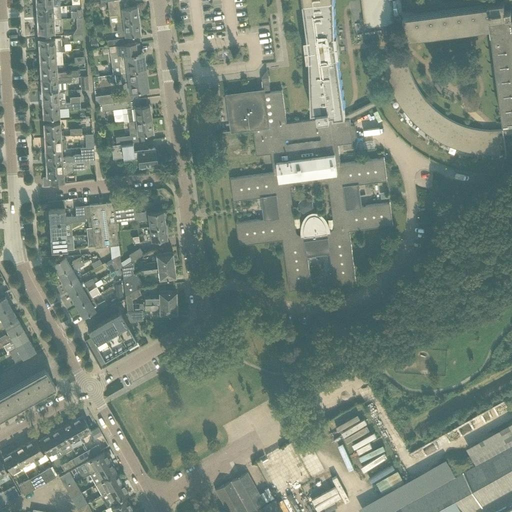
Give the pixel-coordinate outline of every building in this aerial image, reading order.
[(136,6),(129,7),(119,8),(119,5),(117,0),(111,0),(107,1),(110,23),(116,22),(139,19),(138,13),(137,14),(136,6)] [(387,180),(384,158),(340,163),(338,144),(353,142),(350,119),(346,119),(345,115),(335,38),(333,0),(302,0),(309,49),(311,112),(317,111),(318,118),(286,123),(282,90),(270,91),(269,83),(262,83),(262,80),(261,80),(263,92),(230,97),(234,129),(222,131),(252,128),(256,155),(271,153),(273,172),(230,178),(233,200),(264,196),(267,218),(236,222),(239,245),(282,239),(289,290),(311,287),(307,253),(329,250),(333,284),(356,281),(349,230),(393,225),(390,202),(359,206),(356,184),(387,180)] [(400,0),(361,0),(365,26),(403,22),(406,38),(435,34),(464,31),(490,27),(495,63),(499,92),(503,122),(511,120),(511,15),(511,16),(510,10),(505,10),(504,2),(491,3),(488,4),(488,2),(413,11),(413,8),(402,9),(400,0)] [(60,5),(52,6),(35,7),(36,13),(37,13),(37,20),(56,19),(60,19),(61,19),(60,5)] [(38,27),(37,27),(37,34),(47,33),(54,32),(54,24),(56,24),(60,23),(60,19),(56,19),(37,20),(38,27)] [(139,19),(116,22),(117,30),(124,29),(124,35),(130,35),(140,33),(139,26),(140,25),(139,19)] [(60,37),(54,38),(37,39),(38,45),(39,45),(39,52),(58,51),(61,50),(62,51),(65,51),(64,46),(61,46),(60,37)] [(123,38),(113,39),(107,40),(108,46),(109,46),(124,44),(123,38)] [(130,43),(124,44),(109,46),(110,55),(118,54),(119,63),(112,64),(113,74),(120,73),(127,72),(144,70),(142,53),(131,54),(130,43)] [(62,64),(62,51),(61,50),(58,51),(39,52),(40,59),(39,60),(39,65),(56,64),(62,64)] [(416,86),(414,81),(413,80),(412,76),(410,72),(409,68),(407,60),(407,56),(407,55),(380,58),(380,59),(383,59),(384,67),(386,75),(389,82),(392,90),(393,92),(395,95),(395,97),(401,106),(405,111),(412,120),(419,127),(424,131),(432,137),(442,142),(452,146),(457,149),(468,151),(478,153),(489,154),(495,154),(505,153),(506,156),(504,135),(503,129),(502,129),(494,130),(490,130),(481,129),(473,128),(465,126),(460,124),(453,121),(445,117),(438,112),(435,109),(429,103),(423,96),(421,93),(416,86)] [(57,72),(56,64),(39,65),(39,71),(40,71),(41,78),(78,76),(78,70),(68,71),(68,72),(57,72)] [(147,90),(144,70),(127,72),(120,73),(121,81),(127,81),(127,82),(126,82),(125,83),(124,83),(123,84),(123,85),(122,86),(122,87),(122,88),(123,88),(123,89),(124,89),(124,90),(125,90),(125,91),(126,91),(127,91),(127,92),(147,90)] [(80,76),(81,89),(88,88),(87,75),(80,76)] [(71,82),(71,77),(78,76),(41,78),(41,86),(40,86),(41,91),(58,90),(57,82),(67,81),(67,83),(71,82)] [(58,99),(58,90),(41,91),(41,97),(42,97),(42,104),(61,103),(61,99),(58,99)] [(125,100),(124,92),(111,94),(95,96),(96,104),(101,103),(125,100)] [(350,118),(395,95),(393,92),(346,115),(345,115),(346,119),(350,119),(350,118)] [(149,105),(139,106),(134,106),(134,107),(131,107),(130,100),(125,100),(101,103),(102,111),(126,108),(128,121),(135,120),(152,118),(151,112),(150,112),(149,105)] [(80,108),(80,102),(70,103),(61,103),(42,104),(43,112),(42,112),(42,118),(59,117),(59,108),(70,107),(70,109),(80,108)] [(152,124),(152,118),(135,120),(128,121),(130,135),(137,134),(152,132),(151,124),(152,124)] [(60,122),(53,122),(43,123),(43,129),(44,129),(44,136),(63,135),(63,130),(60,131),(60,122)] [(93,133),(85,134),(86,147),(94,147),(93,133)] [(45,144),(44,144),(44,150),(61,148),(61,149),(66,148),(66,140),(63,140),(63,138),(63,135),(44,136),(45,144)] [(116,144),(111,145),(113,158),(122,157),(133,155),(134,160),(138,159),(139,166),(156,163),(154,147),(148,148),(147,146),(143,149),(137,150),(133,150),(132,142),(125,143),(116,144)] [(61,148),(44,150),(44,155),(45,155),(46,163),(83,160),(85,160),(94,160),(94,154),(94,147),(86,147),(80,147),(81,154),(73,155),(73,156),(64,157),(62,157),(61,149),(61,148)] [(66,175),(72,171),(84,170),(83,160),(46,163),(46,170),(45,170),(46,176),(51,176),(52,185),(63,183),(63,175),(66,175)] [(117,230),(115,221),(114,207),(113,201),(89,205),(91,223),(94,240),(93,240),(94,246),(94,247),(110,245),(118,244),(116,230),(117,230)] [(91,223),(89,205),(75,206),(75,216),(65,216),(65,222),(65,223),(79,221),(85,220),(85,218),(87,217),(88,223),(91,223)] [(134,205),(114,207),(115,221),(126,220),(136,218),(134,205)] [(48,210),(49,223),(65,222),(65,216),(64,209),(59,209),(56,209),(48,210)] [(162,211),(147,212),(145,210),(142,214),(143,220),(148,220),(149,226),(165,224),(164,218),(163,219),(162,211)] [(66,236),(65,223),(65,222),(49,223),(49,237),(66,236)] [(94,240),(91,223),(88,223),(89,228),(86,228),(88,240),(88,247),(94,246),(93,240),(94,240)] [(166,230),(165,224),(149,226),(151,240),(156,240),(166,238),(165,230),(166,230)] [(66,243),(66,236),(49,237),(50,250),(67,249),(72,248),(72,242),(66,243)] [(140,248),(129,254),(131,258),(132,260),(143,253),(140,248)] [(147,261),(140,262),(141,269),(143,268),(173,265),(172,252),(162,253),(156,254),(157,261),(147,263),(147,261)] [(111,259),(105,263),(109,269),(110,272),(121,267),(119,255),(111,259)] [(58,274),(82,260),(80,256),(71,261),(72,263),(69,264),(64,256),(52,263),(58,274)] [(84,264),(82,260),(58,274),(64,285),(77,278),(72,269),(75,267),(76,269),(84,264)] [(131,261),(121,267),(123,280),(130,276),(132,275),(133,274),(131,261)] [(95,274),(105,268),(103,263),(92,269),(95,274)] [(143,269),(139,271),(140,274),(143,273),(158,272),(159,280),(165,279),(175,278),(173,265),(143,268),(143,269)] [(130,276),(123,280),(125,295),(137,288),(130,276)] [(70,295),(94,282),(92,278),(84,283),(84,284),(81,286),(77,278),(64,285),(70,295)] [(94,282),(70,295),(76,306),(89,299),(92,297),(90,294),(88,290),(96,286),(94,282)] [(176,302),(175,290),(165,290),(158,290),(158,295),(144,296),(144,300),(144,303),(176,302)] [(0,313),(11,307),(4,296),(0,298),(0,313)] [(94,307),(89,299),(76,306),(83,317),(106,304),(104,300),(96,304),(97,306),(94,307)] [(133,311),(127,311),(128,322),(135,321),(135,319),(143,319),(142,311),(159,310),(159,315),(167,315),(176,315),(176,302),(144,303),(139,303),(139,310),(133,311)] [(136,340),(116,304),(94,317),(97,323),(87,328),(104,358),(136,340)] [(11,307),(0,313),(0,327),(4,325),(17,318),(11,307)] [(0,341),(23,329),(17,318),(4,325),(9,334),(6,335),(5,334),(0,336),(0,341)] [(23,329),(0,341),(0,344),(1,346),(9,342),(11,344),(14,343),(16,345),(17,347),(29,340),(23,329)] [(17,347),(9,351),(14,359),(15,362),(35,351),(29,340),(17,347)] [(0,416),(55,386),(46,370),(0,396),(0,416)] [(345,429),(367,419),(365,414),(342,424),(345,429)] [(82,416),(71,422),(80,437),(91,431),(82,416)] [(80,437),(71,422),(61,428),(69,443),(80,437)] [(69,443),(61,428),(50,433),(59,449),(62,454),(67,451),(64,446),(69,443)] [(59,449),(50,433),(39,440),(48,455),(54,452),(57,457),(62,454),(59,449)] [(374,485),(398,473),(390,457),(374,465),(370,457),(383,450),(374,433),(354,444),(357,449),(352,451),(359,464),(362,463),(374,485)] [(43,455),(39,448),(34,439),(24,445),(32,461),(35,465),(39,462),(37,458),(43,455)] [(98,444),(89,449),(87,450),(90,455),(101,450),(98,444)] [(32,461),(24,445),(13,451),(22,467),(32,461)] [(467,511),(511,487),(511,445),(391,511),(467,511)] [(90,455),(87,450),(82,453),(85,459),(90,455)] [(22,467),(13,451),(2,457),(11,473),(22,467)] [(89,474),(110,462),(104,451),(89,460),(83,463),(89,474)] [(72,459),(66,462),(69,467),(75,464),(72,459)] [(69,467),(66,462),(61,465),(64,471),(69,467)] [(95,484),(116,472),(110,462),(89,474),(95,484)] [(56,477),(51,468),(50,467),(39,473),(45,483),(56,477)] [(69,471),(68,472),(59,477),(65,487),(75,482),(69,471)] [(101,495),(122,483),(116,472),(95,484),(101,495)] [(265,491),(259,494),(246,472),(215,490),(222,502),(224,500),(230,511),(247,511),(270,500),(265,491)] [(45,483),(39,473),(29,479),(34,489),(45,483)] [(34,489),(29,479),(18,485),(24,495),(34,489)] [(300,502),(325,490),(320,479),(295,491),(300,502)] [(81,492),(75,482),(65,487),(71,498),(81,492)] [(128,494),(122,483),(101,495),(104,500),(109,497),(113,503),(128,494)] [(19,495),(14,486),(14,485),(3,491),(8,501),(19,495)] [(0,505),(8,501),(3,491),(0,492),(0,505)] [(87,503),(81,492),(71,498),(77,508),(87,503)] [(113,511),(128,511),(133,510),(127,499),(118,504),(111,508),(113,511)] [(91,511),(87,503),(77,508),(79,511),(91,511)]
